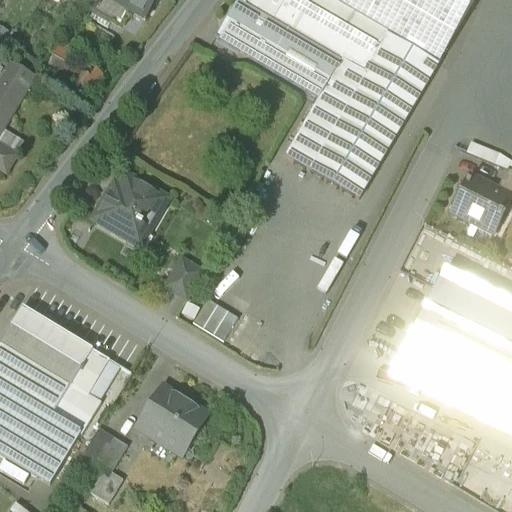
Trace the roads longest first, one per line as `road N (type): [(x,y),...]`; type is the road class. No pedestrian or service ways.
road 1 (residential): [(12,242),(301,415)]
road 2 (residential): [(12,242),(202,0)]
road 3 (residential): [(301,415),(438,153)]
road 4 (residential): [(301,415),(458,511)]
